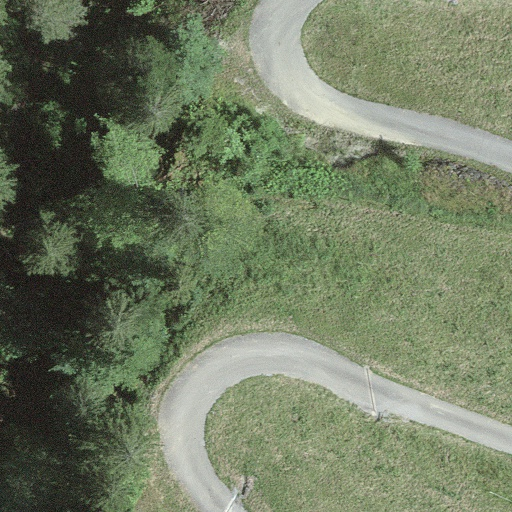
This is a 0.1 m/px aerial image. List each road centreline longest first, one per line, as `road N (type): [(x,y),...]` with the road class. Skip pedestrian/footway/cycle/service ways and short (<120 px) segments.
road 1 (track): [(511,440),(292,356),(234,359),(210,371),(183,412),(186,454),(226,511)]
road 2 (track): [(294,0),(278,30),(277,56),(296,90),(511,155)]
